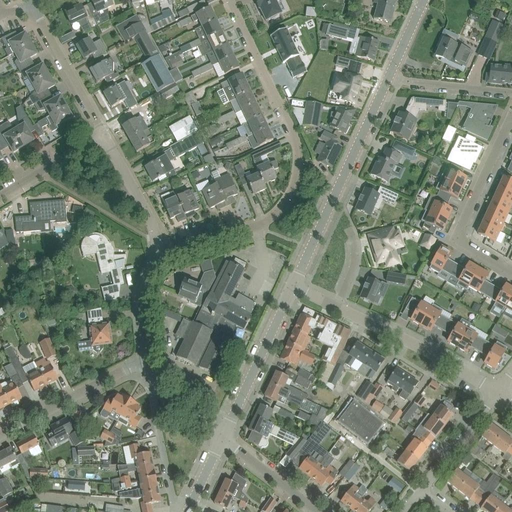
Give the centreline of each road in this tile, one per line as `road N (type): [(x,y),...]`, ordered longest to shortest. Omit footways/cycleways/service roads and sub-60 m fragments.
road 1 (residential): [(154,252),(262,220),(295,177),(296,142),(228,0)]
road 2 (unclassified): [(292,285),(390,76)]
road 3 (residential): [(511,117),(454,241),(511,275)]
road 4 (residential): [(495,390),(335,305)]
road 5 (unclassified): [(223,436),(292,285)]
road 6 (residential): [(0,431),(112,371),(145,362)]
road 7 (residential): [(101,127),(29,2)]
road 8 (residential): [(154,252),(152,225),(101,127)]
road 9 (residential): [(176,511),(154,380)]
road 10 (residential): [(417,487),(495,390)]
road 11 (residential): [(511,91),(390,76)]
road 12 (residential): [(319,511),(223,436)]
